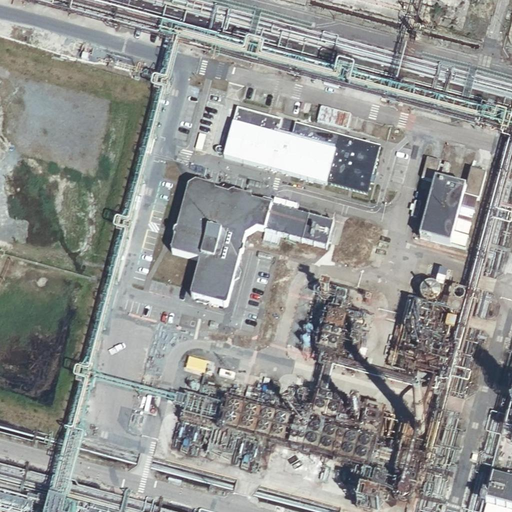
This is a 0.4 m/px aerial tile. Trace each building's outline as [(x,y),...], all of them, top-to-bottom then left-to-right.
[(280,120),(235,108),(222,158),(324,186),(324,184),(365,195),(378,146),(293,124),(290,134),(277,131),(280,120)] [(465,188),(434,180),(439,162),(425,158),(417,189),(431,193),(418,239),(450,248),(450,246),(463,249),(467,236),(453,232),(456,222),(463,196),(476,199),(478,200),(485,172),(470,169),(465,188)] [(203,167),(191,164),(190,170),(202,173),(203,167)] [(261,183),(248,180),(247,185),(259,188),(261,183)] [(212,187),(194,182),(187,186),(175,229),(173,230),(172,234),(173,236),(170,251),(170,253),(197,260),(198,262),(189,295),(191,297),(224,306),(227,304),(240,255),(242,254),(244,249),(242,247),(245,236),(256,229),(263,231),(263,232),(265,233),(262,241),(276,245),(279,236),(325,249),(332,224),(294,214),(297,203),(273,197),(271,206),(251,201),(249,197),(231,192),(227,194),(214,190),(212,187)] [(469,226),(476,199),(463,196),(456,222),(469,226)] [(270,255),(258,251),(257,257),(269,260),(270,255)] [(442,286),(446,271),(439,269),(434,285),(442,286)] [(439,297),(439,294),(439,292),(438,289),(436,287),(434,286),(431,285),(429,284),(426,285),(424,285),(421,287),(420,289),(419,291),(418,294),(418,297),(419,299),(420,302),(422,303),(425,305),(427,305),(430,305),(433,305),(435,303),(437,302),(438,299),(439,297)] [(421,304),(406,300),(397,336),(412,340),(421,304)] [(456,321),(446,318),(443,327),(453,330),(456,321)] [(511,412),(510,412),(494,470),(508,473),(507,476),(497,473),(496,476),(492,475),(485,503),(511,510),(511,412)] [(424,432),(424,430),(424,429),(423,427),(421,426),(419,426),(418,426),(416,427),(415,428),(414,430),(414,432),(415,433),(416,435),(418,435),(420,435),(422,435),(423,434),(424,432)]
